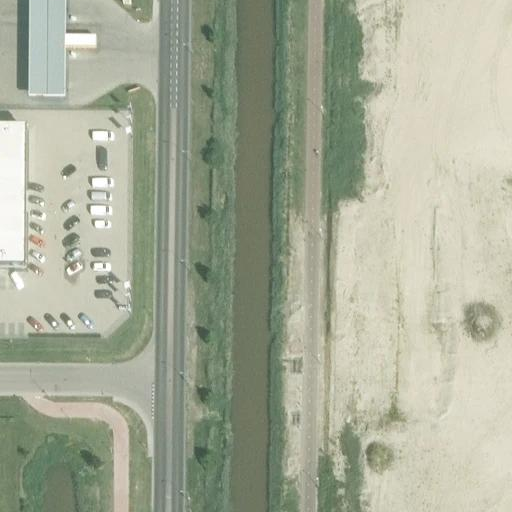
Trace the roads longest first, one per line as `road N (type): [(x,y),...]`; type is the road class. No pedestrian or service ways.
road 1 (secondary): [(165,0),(161,381)]
road 2 (secondary): [(178,381),(182,0)]
road 3 (unclassified): [(161,381),(0,380)]
road 4 (secondary): [(161,381),(158,511)]
road 5 (secondary): [(177,511),(178,381)]
